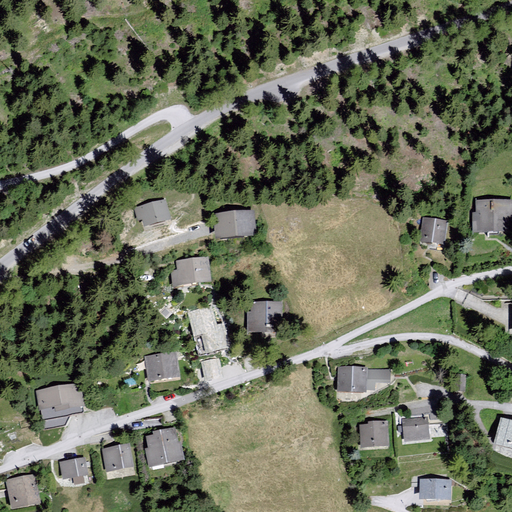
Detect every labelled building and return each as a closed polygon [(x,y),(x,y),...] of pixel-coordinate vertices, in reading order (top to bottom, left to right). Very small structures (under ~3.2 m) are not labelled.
[(173,223),(167,202),(133,211),(139,233),(173,223)] [(511,237),(511,202),(480,203),(479,220),(471,220),(471,238),(511,237)] [(259,241),(256,213),(214,217),(217,245),(259,241)] [(448,248),(450,224),(422,222),(420,246),(448,248)] [(214,288),(211,262),(169,267),(172,293),(214,288)] [(284,338),(284,305),(248,305),(248,338),(284,338)] [(211,307),(188,313),(199,360),(231,353),(224,324),(216,326),(211,307)] [(149,387),(178,383),(174,356),(145,360),(149,387)] [(219,358),(199,363),(204,384),(224,379),(219,358)] [(392,370),(337,369),(336,395),(368,396),(368,386),(392,386),(392,370)] [(41,420),(87,412),(82,386),(36,394),(41,420)] [(430,442),(428,418),(398,421),(400,445),(430,442)] [(511,421),(501,419),(494,450),(511,453),(511,421)] [(391,450),(389,424),(358,426),(360,452),(391,450)] [(186,464),(180,429),(144,436),(151,471),(186,464)] [(132,446),(101,452),(106,477),(137,471),(132,446)] [(91,479),(88,461),(60,466),(63,484),(91,479)] [(26,511),(43,509),(36,476),(5,483),(11,511),(26,511)] [(453,482),(419,482),(419,504),(454,504),(453,482)]
